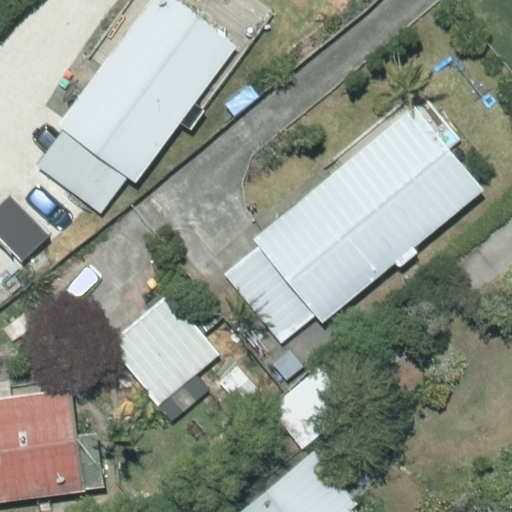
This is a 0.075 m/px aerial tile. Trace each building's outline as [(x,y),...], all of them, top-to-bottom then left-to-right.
[(77,120),(45,162),(118,214),(252,38),(201,0),(163,0),(75,118),(77,120)] [(428,242),(499,185),(432,101),(270,231),(338,315),(413,254),(417,260),(432,248),(428,242)] [(182,288),(119,337),(169,400),(231,351),(182,288)] [(225,375),(245,399),(263,385),(242,360),(225,375)] [(207,375),(171,405),(180,415),(215,385),(207,375)] [(0,496),(119,482),(112,429),(95,431),(88,384),(23,391),(22,379),(0,381),(0,496)] [(247,511),(373,511),(323,450),(247,511)]
